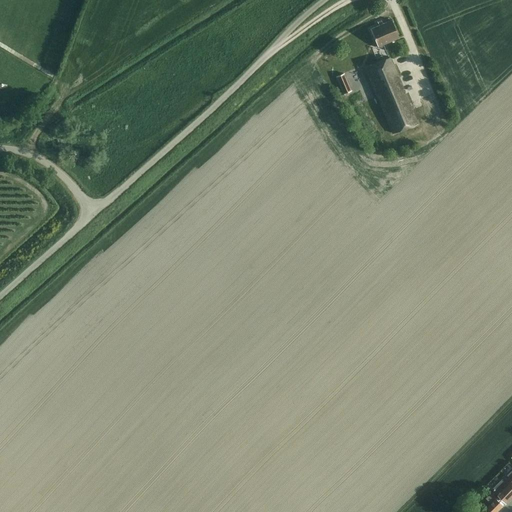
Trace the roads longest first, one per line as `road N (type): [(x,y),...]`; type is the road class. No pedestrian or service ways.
road 1 (unclassified): [(90,214),(324,0)]
road 2 (unclassified): [(0,295),(90,214)]
